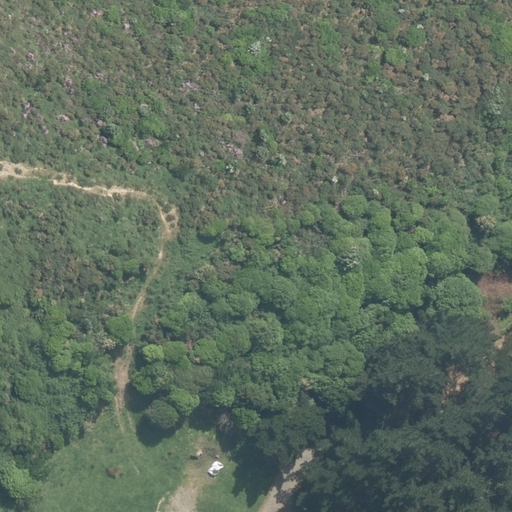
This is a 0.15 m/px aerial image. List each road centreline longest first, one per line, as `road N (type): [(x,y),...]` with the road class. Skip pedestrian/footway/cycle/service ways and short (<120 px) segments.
road 1 (track): [(272,500),(168,481),(123,411),(118,359),(166,248),(166,205),(141,186),(0,166)]
road 2 (track): [(274,511),(272,500),(314,464),(511,336)]
